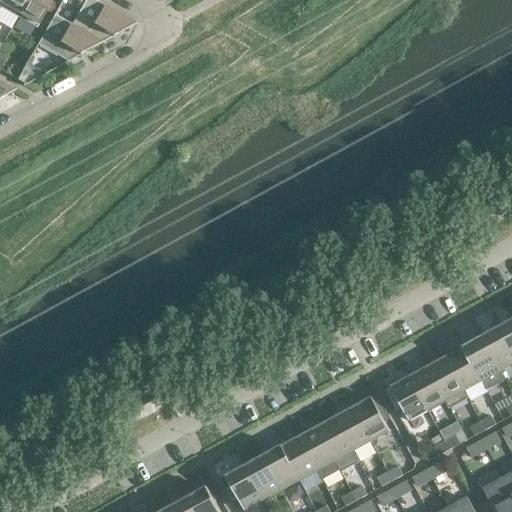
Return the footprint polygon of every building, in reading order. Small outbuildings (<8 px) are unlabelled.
[(27,0),(4,0),(0,8),(18,18),(27,0)] [(52,0),(27,0),(18,18),(36,28),(52,0)] [(135,24),(93,0),(77,0),(84,4),(72,25),(71,26),(102,44),(113,37),(112,36),(112,37),(111,35),(114,30),(120,33),(136,25),(136,24),(135,24)] [(37,45),(68,62),(79,56),(79,55),(78,55),(77,53),(80,48),(87,52),(102,44),(71,26),(72,25),(54,15),(37,45)] [(23,70),(17,79),(17,80),(24,84),(23,85),(23,86),(38,79),(23,70)] [(0,81),(0,99),(16,91),(15,90),(14,90),(10,87),(0,81)] [(511,321),(508,323),(509,326),(505,328),(504,326),(499,328),(511,351),(511,321)] [(511,366),(511,351),(499,328),(490,333),(491,335),(487,338),(486,335),(481,338),(500,372),(511,366)] [(500,372),(481,338),(472,343),(473,345),(469,347),(468,345),(464,348),(482,382),(500,372)] [(482,382),(464,348),(454,353),(455,355),(451,357),(450,355),(446,357),(465,392),(482,382)] [(468,399),(465,392),(446,357),(436,362),(438,365),(433,367),(432,365),(428,367),(447,402),(450,409),(468,399)] [(447,402),(428,367),(418,372),(420,374),(415,377),(414,375),(410,377),(429,412),(447,402)] [(429,412),(410,377),(400,382),(402,384),(397,387),(396,384),(391,387),(410,422),(429,412)] [(372,398),(361,403),(363,406),(358,408),(357,406),(353,408),(372,443),(391,432),(372,398)] [(372,443),(353,408),(344,413),(345,415),(340,418),(339,416),(335,418),(354,452),(372,443)] [(491,416),(481,422),(486,431),(496,425),(491,416)] [(354,452),(335,418),(326,423),(327,425),(323,428),(321,425),(317,428),(336,462),(354,452)] [(486,431),(481,422),(470,428),(475,437),(486,431)] [(340,469),(336,462),(317,428),(308,433),(309,435),(305,437),(303,435),(299,437),(318,472),(322,479),(340,469)] [(499,444),(494,434),(482,441),(487,450),(499,444)] [(455,436),(445,441),(450,450),(460,445),(455,436)] [(318,472),(299,437),(290,443),(291,445),(287,447),(286,445),(281,447),(300,482),(318,472)] [(450,450),(445,441),(434,447),(439,456),(450,450)] [(487,450),(482,441),(469,448),(474,457),(487,450)] [(300,482),(281,447),(272,452),(273,455),(269,457),(268,455),(263,457),(282,492),(300,482)] [(282,492),(263,457),(254,462),(255,464),(251,467),(250,464),(245,467),(264,501),(282,492)] [(445,473),(440,464),(428,471),(433,480),(445,473)] [(264,501),(245,467),(236,472),(237,474),(233,476),(232,474),(227,477),(246,511),(264,501)] [(398,467),(388,473),(393,482),(403,476),(398,467)] [(433,480),(428,471),(415,478),(420,487),(433,480)] [(393,482),(388,473),(377,478),(382,487),(393,482)] [(511,475),(503,480),(511,496),(511,475)] [(511,511),(511,496),(503,480),(485,491),(496,511),(511,511)] [(410,492),(405,483),(392,490),(397,499),(410,492)] [(363,487),(352,492),(357,501),(368,495),(363,487)] [(220,511),(207,488),(197,493),(198,495),(194,498),(193,496),(188,498),(196,511),(220,511)] [(397,499),(392,490),(380,497),(385,506),(397,499)] [(357,501),(352,492),(342,498),(347,507),(357,501)] [(196,511),(188,498),(179,503),(180,505),(176,508),(175,505),(171,508),(172,511),(196,511)] [(474,511),(468,500),(450,510),(450,511),(474,511)] [(373,511),(374,511),(369,503),(357,510),(357,511),(373,511)]
